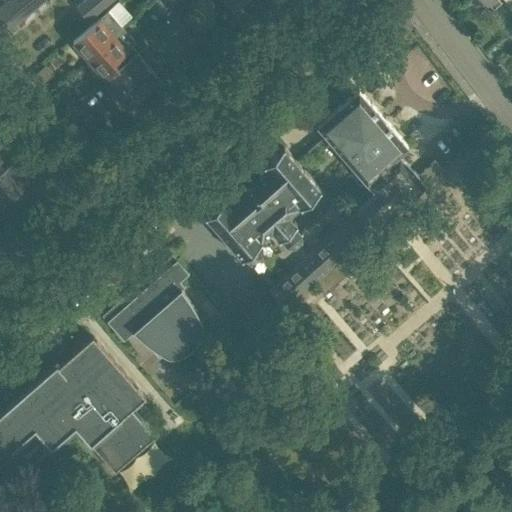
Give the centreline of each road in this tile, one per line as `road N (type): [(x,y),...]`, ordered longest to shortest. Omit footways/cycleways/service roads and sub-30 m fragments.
road 1 (track): [(511,364),(399,470),(319,474),(258,412),(254,343),(487,143),(511,174)]
road 2 (tertiary): [(105,203),(337,0)]
road 3 (residential): [(105,203),(0,79)]
road 4 (tertiary): [(511,120),(420,0)]
road 5 (tertiary): [(0,295),(105,203)]
